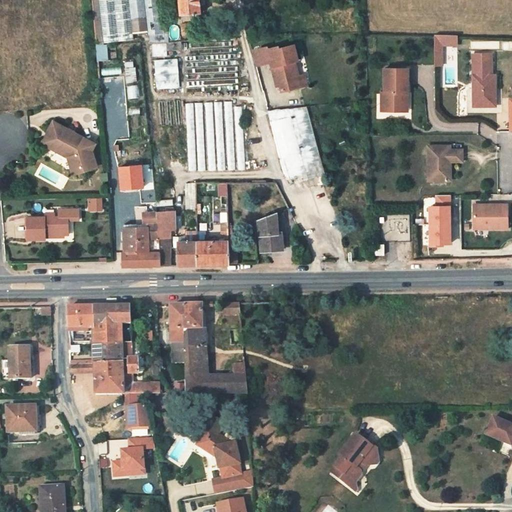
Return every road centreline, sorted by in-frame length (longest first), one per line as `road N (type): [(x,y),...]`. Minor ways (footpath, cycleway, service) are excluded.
road 1 (secondary): [(511,277),(56,286)]
road 2 (residential): [(56,286),(62,398),(82,439),(92,511)]
